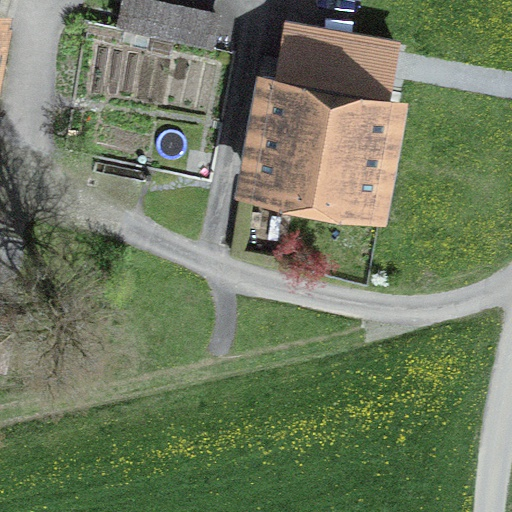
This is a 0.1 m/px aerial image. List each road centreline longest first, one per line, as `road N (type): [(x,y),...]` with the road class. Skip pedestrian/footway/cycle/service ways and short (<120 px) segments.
road 1 (track): [(431,314),(0,421)]
road 2 (unclassified): [(493,511),(511,374)]
